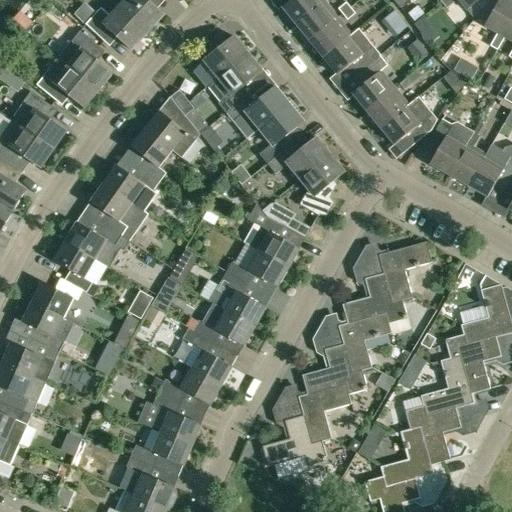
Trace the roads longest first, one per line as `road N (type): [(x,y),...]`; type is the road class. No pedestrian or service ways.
road 1 (residential): [(382,174),(196,511)]
road 2 (residential): [(0,295),(112,117),(216,0)]
road 3 (residential): [(382,174),(237,0)]
road 4 (residential): [(511,248),(382,174)]
road 5 (residential): [(444,511),(511,399)]
